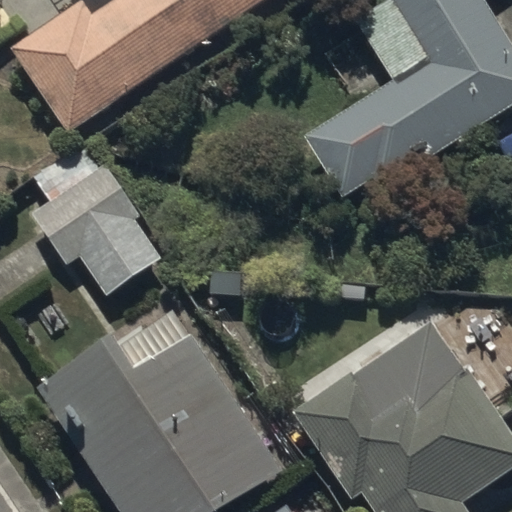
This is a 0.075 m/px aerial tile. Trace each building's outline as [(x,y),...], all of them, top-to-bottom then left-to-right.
[(95,0),(14,55),(71,141),(280,0),(95,0)] [(511,117),(511,46),(483,0),(389,0),(394,6),(360,29),(399,85),(307,147),(346,204),(377,182),(386,196),(511,117)] [(84,265),(109,302),(166,264),(140,226),(145,223),(108,169),(36,218),(73,272),(84,265)] [(115,341),(38,394),(120,511),(240,511),(288,479),(176,320),(125,356),(115,341)] [(366,498),(375,511),(467,511),(465,509),(511,477),(511,437),(434,322),(294,416),(354,506),(366,498)]
